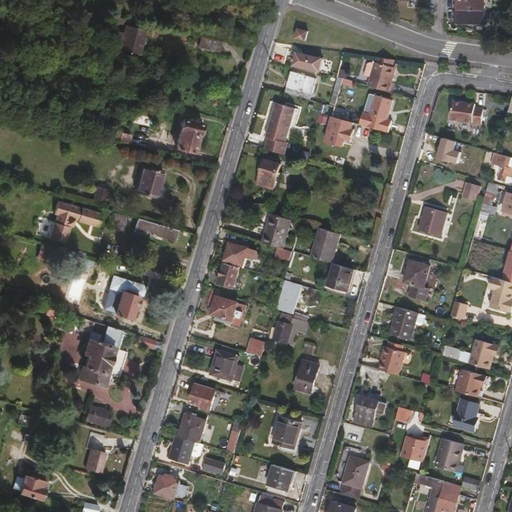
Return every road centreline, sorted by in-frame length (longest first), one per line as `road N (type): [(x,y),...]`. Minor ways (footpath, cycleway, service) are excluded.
road 1 (secondary): [(127,511),(278,0)]
road 2 (residential): [(511,86),(431,81),(310,511)]
road 3 (residential): [(309,0),(426,46),(511,59)]
